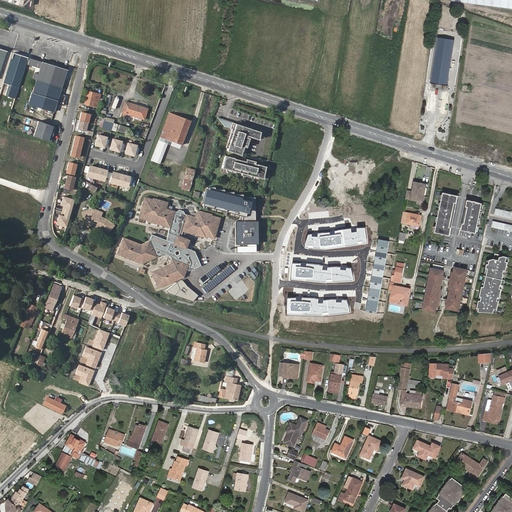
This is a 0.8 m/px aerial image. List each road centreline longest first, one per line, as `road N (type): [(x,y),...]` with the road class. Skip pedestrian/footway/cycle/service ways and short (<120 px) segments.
road 1 (residential): [(255,384),(214,335),(147,304),(48,239),(45,218),(88,43)]
road 2 (residential): [(0,490),(99,400),(259,407)]
road 3 (primary): [(511,178),(332,121)]
road 4 (residential): [(332,121),(316,173),(279,243),(274,296)]
road 5 (primary): [(332,121),(175,70)]
road 6 (residential): [(175,70),(141,161),(89,152)]
road 7 (residential): [(408,423),(289,401)]
